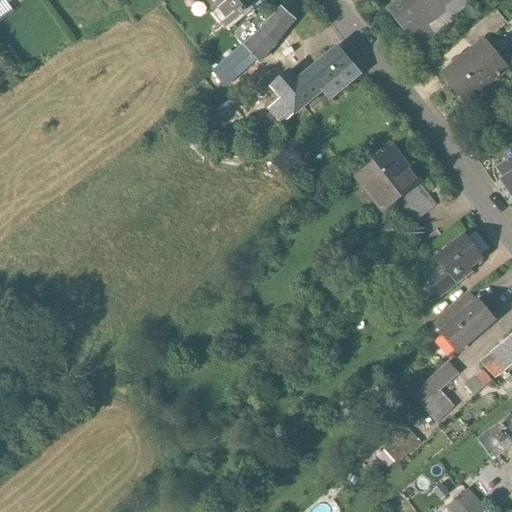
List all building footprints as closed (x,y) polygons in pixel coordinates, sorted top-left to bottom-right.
[(0,0),(0,9),(12,0),(0,0)] [(209,0),(207,2),(214,11),(211,13),(219,22),(220,21),(225,27),(259,0),(209,0)] [(400,0),(389,9),(417,44),(433,32),(427,25),(444,12),(448,17),(469,0),(400,0)] [(284,9),(281,6),(261,30),(244,44),(256,57),(260,62),(276,44),(296,20),(284,9)] [(464,37),(473,47),(485,37),(487,39),(505,23),(495,11),(464,37)] [(427,25),(433,32),(434,34),(451,21),(448,17),(444,12),(427,25)] [(487,39),(485,37),(473,47),(442,72),(466,102),(509,66),(487,39)] [(256,57),(244,44),(215,70),(226,83),(256,57)] [(357,77),(336,53),(300,83),(314,100),(323,92),(329,100),(357,77)] [(314,100),(300,83),(290,72),(271,88),(281,100),(295,116),(314,100)] [(295,116),(281,100),(254,123),(267,139),(295,116)] [(420,185),(394,151),(360,177),(386,211),(393,206),(420,185)] [(511,158),(498,167),(505,179),(511,173),(511,158)] [(502,180),(511,194),(511,173),(505,179),(502,180)] [(437,205),(420,185),(393,206),(410,227),(437,205)] [(481,257),(465,236),(438,258),(444,265),(428,278),(441,295),(471,272),(467,268),(481,257)] [(495,320),(478,300),(442,330),(460,350),(495,320)] [(511,337),(482,362),(488,369),(495,378),(511,364),(511,337)] [(457,375),(447,364),(424,385),(434,396),(439,392),(457,375)] [(495,378),(488,369),(467,387),(474,396),(495,378)] [(455,409),(439,392),(434,396),(424,385),(412,397),(438,424),(455,409)] [(511,444),(511,414),(478,441),(492,459),(511,444)] [(481,511),(483,511),(468,491),(445,509),(446,511),(481,511)]
